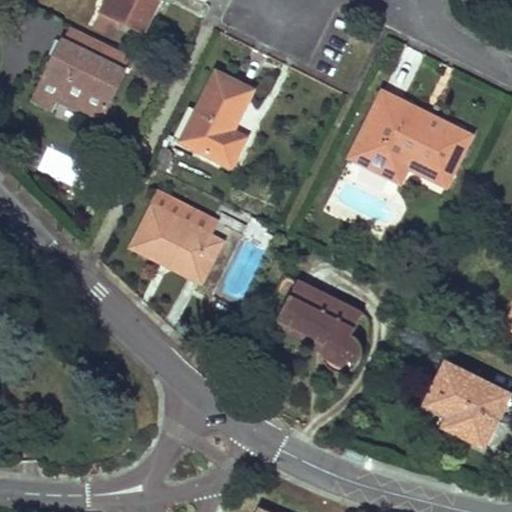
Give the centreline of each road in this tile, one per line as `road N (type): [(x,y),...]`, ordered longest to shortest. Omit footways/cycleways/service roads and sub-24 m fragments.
road 1 (residential): [(203,393),(0,200)]
road 2 (residential): [(476,511),(350,478),(252,429)]
road 3 (residential): [(139,491),(0,491)]
